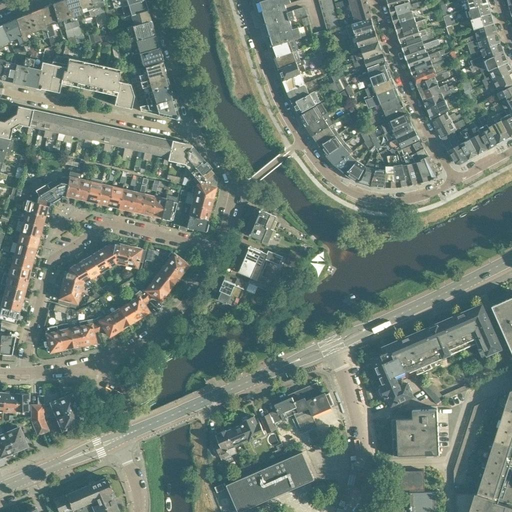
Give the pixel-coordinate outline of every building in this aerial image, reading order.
[(78,43),(63,0),(60,0),(58,1),(59,1),(52,4),(51,4),(57,22),(63,20),(69,44),(78,43)] [(81,13),(76,0),(63,0),(78,43),(84,43),(81,35),(82,35),(78,25),(79,25),(75,15),(81,13)] [(95,15),(89,0),(76,0),(81,13),(83,19),(90,17),(95,15)] [(103,0),(102,0),(89,0),(95,15),(99,14),(97,7),(102,5),(103,9),(105,8),(103,0)] [(112,0),(115,8),(121,6),(142,0),(112,0)] [(147,10),(144,0),(142,0),(121,6),(124,16),(123,17),(147,10)] [(294,14),(293,10),(288,12),(286,5),(291,3),(290,0),(260,0),(257,1),(257,2),(258,2),(260,7),(259,8),(260,12),(262,18),(267,32),(269,40),(270,40),(272,45),(271,46),(271,47),(295,39),(302,37),(298,25),(293,27),(290,20),(296,18),(294,14)] [(338,21),(331,0),(318,0),(328,31),(329,31),(340,27),(338,21)] [(369,8),(366,0),(355,0),(349,2),(352,12),(369,8)] [(488,4),(487,1),(486,0),(461,0),(458,1),(461,10),(488,4)] [(421,7),(422,7),(423,7),(421,2),(410,5),(409,1),(389,7),(389,8),(392,16),(421,7)] [(57,22),(51,4),(40,9),(48,37),(55,35),(51,24),(57,22)] [(491,13),(488,4),(461,10),(464,21),(491,13)] [(415,18),(424,15),(422,7),(421,7),(392,16),(394,24),(415,18)] [(372,18),(369,8),(352,12),(355,23),(372,18)] [(48,37),(40,9),(28,13),(32,22),(28,24),(31,32),(35,31),(36,33),(41,31),(44,39),(48,37)] [(114,20),(111,9),(106,11),(109,22),(114,20)] [(151,21),(147,10),(123,17),(124,21),(131,19),(133,25),(133,26),(151,21)] [(32,22),(28,13),(15,18),(23,41),(27,39),(27,37),(32,35),(31,32),(28,24),(32,22)] [(494,23),(492,19),(491,13),(464,21),(460,22),(461,27),(473,23),(475,29),(494,23)] [(448,16),(443,17),(447,27),(452,25),(455,24),(454,20),(451,21),(449,15),(448,16)] [(23,41),(15,18),(0,25),(10,43),(17,40),(20,48),(13,49),(14,53),(26,51),(24,46),(22,41),(23,41)] [(375,30),(372,18),(355,23),(352,24),(346,26),(350,38),(375,30)] [(418,27),(427,24),(425,19),(416,22),(415,18),(394,24),(397,34),(418,27)] [(155,35),(151,21),(133,26),(133,25),(126,27),(131,42),(136,40),(155,35)] [(496,33),(494,23),(475,29),(476,35),(461,40),(462,44),(468,42),(496,33)] [(0,47),(10,43),(0,25),(0,47)] [(111,27),(99,31),(100,35),(112,31),(111,27)] [(400,43),(432,32),(431,27),(419,31),(418,27),(397,34),(400,43)] [(324,30),(319,32),(322,41),(327,40),(327,39),(326,36),(325,32),(324,30)] [(379,41),(375,30),(350,38),(354,49),(361,47),(361,48),(379,42),(379,41)] [(424,44),(423,43),(423,41),(434,38),(432,32),(400,43),(403,52),(424,44)] [(500,43),(497,36),(496,33),(468,42),(472,53),(481,50),(500,43)] [(97,34),(90,35),(93,43),(100,42),(97,34)] [(158,47),(155,35),(136,40),(137,44),(129,46),(132,55),(139,53),(158,47)] [(295,39),(271,47),(275,58),(293,52),(297,50),(299,50),(295,39)] [(427,53),(427,52),(425,49),(440,44),(439,39),(424,44),(403,52),(404,52),(407,60),(427,53)] [(326,52),(330,50),(327,40),(322,41),(326,52)] [(383,53),(379,42),(361,48),(363,52),(351,55),(354,63),(383,53)] [(477,58),(470,61),(472,65),(479,62),(504,52),(500,43),(481,50),(483,55),(477,58)] [(111,47),(114,59),(117,58),(120,57),(117,45),(111,47)] [(162,59),(158,47),(139,53),(142,66),(162,59)] [(427,53),(407,60),(409,68),(442,56),(445,54),(443,49),(429,55),(428,52),(427,52),(427,53)] [(301,61),(301,60),(297,50),(293,52),(275,58),(279,69),(301,61)] [(472,65),(470,66),(472,71),(480,68),(482,74),(488,70),(508,62),(506,57),(504,52),(479,62),(472,65)] [(386,62),(386,61),(383,53),(354,63),(341,67),(340,67),(335,69),(335,70),(336,71),(340,79),(341,78),(345,77),(345,76),(345,75),(342,71),(355,67),(360,66),(360,65),(366,63),(368,69),(386,62)] [(55,55),(53,64),(66,67),(68,58),(55,55)] [(445,63),(442,56),(409,68),(413,76),(445,63)] [(23,85),(29,58),(25,57),(23,65),(16,64),(11,82),(23,85)] [(35,87),(39,69),(32,67),(34,59),(29,58),(23,85),(35,87)] [(74,86),(79,60),(68,58),(66,67),(53,64),(47,90),(58,92),(60,83),(74,86)] [(306,71),(304,65),(306,64),(304,59),(301,60),(301,61),(279,69),(284,80),(301,73),(306,71)] [(416,84),(447,71),(446,68),(447,67),(446,65),(456,61),(456,62),(458,62),(457,59),(453,60),(445,63),(413,76),(416,84)] [(100,92),(106,66),(79,60),(74,86),(100,92)] [(334,65),(333,60),(328,61),(327,62),(331,72),(335,70),(335,69),(334,65)] [(11,82),(16,64),(4,61),(0,78),(1,80),(11,82)] [(47,90),(53,64),(42,62),(40,69),(39,69),(35,87),(47,90)] [(163,62),(138,69),(139,74),(138,75),(140,81),(166,74),(163,62)] [(365,80),(389,70),(386,62),(368,69),(369,72),(357,76),(360,81),(364,79),(365,80)] [(511,70),(509,65),(508,62),(488,70),(491,76),(482,80),(484,84),(511,70)] [(113,95),(117,81),(119,69),(106,66),(100,92),(113,95)] [(336,71),(335,70),(331,72),(330,72),(335,82),(339,80),(340,79),(336,71)] [(374,87),(393,79),(389,70),(365,80),(367,84),(373,82),(374,86),(374,87)] [(511,70),(484,84),(487,89),(496,85),(499,91),(511,84),(511,70)] [(438,84),(437,82),(449,76),(447,71),(416,84),(420,92),(438,84)] [(305,84),(305,83),(301,73),(284,80),(288,92),(305,84)] [(166,74),(140,81),(142,88),(144,87),(146,92),(169,85),(166,74)] [(350,86),(345,77),(341,78),(345,87),(350,86)] [(293,102),(309,94),(307,88),(318,84),(316,79),(305,83),(305,84),(288,92),(293,102)] [(396,87),(394,82),(393,79),(374,87),(374,86),(365,89),(368,96),(364,97),(366,100),(396,87)] [(475,89),(470,79),(465,81),(466,82),(470,90),(470,91),(475,89)] [(335,82),(328,86),(333,95),(339,91),(344,89),(339,80),(335,82)] [(133,95),(129,83),(117,81),(113,95),(115,95),(113,104),(130,108),(133,95)] [(470,90),(466,82),(462,84),(465,92),(470,90)] [(423,100),(454,87),(453,85),(448,87),(447,84),(440,87),(438,84),(420,92),(423,100)] [(511,96),(511,84),(499,91),(499,92),(497,93),(500,98),(505,96),(507,99),(511,96)] [(173,97),(169,85),(146,92),(144,93),(146,99),(138,101),(139,106),(139,107),(173,97)] [(353,93),(350,86),(345,87),(350,95),(353,93)] [(396,87),(366,100),(368,108),(372,107),(372,108),(381,104),(400,97),(396,87)] [(445,100),(444,97),(456,92),(454,87),(423,100),(426,108),(445,100)] [(473,97),(470,91),(470,90),(465,92),(469,101),(474,99),(473,97)] [(299,113),(320,101),(315,91),(309,94),(293,102),(299,113)] [(348,97),(345,91),(340,93),(343,100),(345,103),(350,101),(348,97)] [(511,96),(507,99),(501,102),(507,112),(509,110),(511,108),(511,96)] [(178,116),(173,97),(139,107),(139,110),(138,109),(138,110),(176,119),(178,116)] [(404,106),(400,97),(381,104),(383,108),(368,114),(370,119),(371,118),(371,119),(404,106)] [(431,118),(457,106),(454,100),(450,102),(449,98),(445,100),(426,108),(431,118)] [(478,108),(474,99),(469,101),(470,102),(466,104),(470,112),(478,108)] [(355,109),(350,101),(345,103),(350,110),(351,113),(356,111),(355,109)] [(323,116),(327,113),(326,114),(320,103),(300,115),(306,126),(323,116)] [(354,105),(358,114),(359,113),(362,112),(358,103),(354,105)] [(26,126),(31,109),(12,105),(11,105),(10,105),(10,106),(9,106),(8,111),(9,112),(11,116),(6,119),(5,116),(4,115),(3,115),(0,113),(0,136),(10,138),(11,131),(13,132),(21,127),(21,125),(26,126)] [(389,122),(407,114),(404,106),(371,119),(373,123),(387,117),(389,122)] [(38,128),(43,111),(31,109),(26,126),(28,126),(27,133),(31,134),(32,127),(38,128)] [(511,136),(511,115),(509,110),(507,112),(508,115),(501,118),(511,137),(511,136)] [(47,138),(53,113),(43,111),(38,128),(45,130),(43,137),(47,138)] [(452,121),(461,116),(460,114),(456,116),(455,113),(449,116),(447,112),(432,120),(436,129),(452,121)] [(58,133),(62,116),(53,113),(47,138),(50,139),(52,131),(58,133)] [(360,120),(356,113),(351,116),(355,124),(360,120)] [(511,137),(501,118),(498,113),(485,120),(499,144),(511,137)] [(385,134),(411,122),(407,114),(389,122),(390,125),(379,130),(381,135),(385,133),(385,134)] [(499,144),(485,120),(483,115),(479,118),(486,130),(481,133),(489,149),(499,144)] [(67,142),(72,118),(62,116),(58,133),(65,134),(63,142),(67,142)] [(323,116),(306,126),(312,136),(329,126),(323,116)] [(78,137),(82,120),(72,118),(67,142),(70,143),(72,136),(78,137)] [(454,131),(466,125),(463,119),(454,124),(452,121),(436,129),(441,138),(454,131)] [(87,147),(92,122),(82,120),(78,137),(85,138),(83,146),(87,147)] [(360,121),(353,125),(359,133),(361,132),(365,130),(360,121)] [(489,149),(481,133),(474,121),(469,123),(476,135),(471,138),(470,139),(479,154),(489,149)] [(98,141),(102,124),(92,122),(87,147),(90,148),(92,140),(98,141)] [(411,122),(385,134),(387,138),(389,142),(393,140),(415,130),(411,122)] [(334,135),(338,133),(335,128),(333,124),(333,123),(329,126),(312,136),(320,146),(334,135)] [(107,151),(112,127),(102,124),(98,141),(104,143),(103,150),(107,151)] [(118,146),(122,129),(112,127),(107,151),(110,152),(112,145),(118,146)] [(126,156),(132,131),(122,129),(118,146),(124,147),(123,155),(126,156)] [(367,131),(368,131),(367,129),(365,130),(361,132),(365,141),(370,137),(367,131)] [(376,137),(375,134),(372,129),(368,131),(367,131),(370,137),(372,140),(377,138),(376,137)] [(470,139),(471,138),(466,129),(460,132),(463,137),(464,137),(466,141),(461,144),(469,159),(479,154),(470,139)] [(396,150),(419,139),(415,130),(393,140),(389,142),(393,149),(395,147),(396,150)] [(138,150),(142,133),(132,131),(126,156),(130,156),(132,149),(138,150)] [(450,142),(458,138),(454,131),(441,138),(446,146),(451,144),(450,142)] [(146,160),(152,136),(142,133),(138,150),(144,152),(143,159),(146,160)] [(327,155),(345,142),(338,133),(334,135),(320,146),(327,155)] [(10,139),(10,138),(0,136),(0,149),(6,151),(9,141),(8,140),(9,139),(10,139)] [(158,155),(162,138),(152,136),(146,160),(150,161),(151,153),(158,155)] [(373,143),(372,140),(370,137),(365,141),(366,142),(364,142),(369,148),(373,143)] [(169,160),(174,140),(171,140),(162,138),(158,155),(164,156),(163,164),(167,165),(168,160),(169,160)] [(381,146),(377,138),(372,140),(373,143),(376,148),(381,146)] [(174,140),(169,160),(176,162),(175,165),(183,166),(183,164),(186,153),(184,151),(191,145),(189,142),(185,142),(183,142),(174,140)] [(438,173),(429,156),(420,141),(413,145),(417,152),(416,153),(420,160),(428,181),(429,181),(437,176),(438,173)] [(350,152),(352,150),(345,142),(327,155),(334,164),(350,152)] [(469,159),(461,144),(454,148),(451,144),(446,146),(456,163),(461,164),(469,159)] [(203,158),(196,150),(192,145),(191,145),(184,151),(186,153),(183,164),(184,164),(184,165),(189,170),(203,158)] [(29,150),(24,148),(22,148),(20,155),(21,156),(27,157),(29,150)] [(409,156),(405,148),(402,149),(407,165),(403,165),(406,186),(418,183),(411,164),(413,163),(409,156)] [(8,157),(10,152),(6,151),(0,149),(0,161),(3,162),(5,156),(8,157)] [(350,152),(334,164),(345,174),(356,160),(357,160),(360,157),(359,157),(351,151),(350,152)] [(420,160),(416,153),(409,156),(413,163),(411,164),(418,183),(428,181),(420,160)] [(386,166),(385,166),(386,167),(385,188),(396,188),(395,165),(394,165),(393,159),(393,155),(389,156),(387,156),(389,166),(386,166)] [(393,159),(394,165),(395,165),(396,188),(397,188),(406,186),(403,165),(403,164),(400,164),(398,155),(397,155),(393,155),(393,159)] [(24,168),(27,157),(21,156),(18,166),(24,168)] [(192,175),(206,162),(203,158),(189,170),(190,172),(192,175)] [(364,165),(357,160),(356,160),(345,174),(356,181),(364,165)] [(206,162),(192,175),(199,183),(213,172),(210,168),(211,167),(206,162)] [(374,169),(375,164),(368,162),(366,166),(364,165),(356,181),(357,182),(369,186),(374,169)] [(386,167),(385,166),(376,165),(375,164),(374,169),(369,186),(371,186),(385,188),(386,167)] [(21,179),(24,168),(18,166),(15,177),(16,178),(21,179)] [(80,179),(81,174),(70,171),(68,178),(69,178),(65,195),(66,195),(66,196),(70,197),(71,196),(75,197),(80,179)] [(214,191),(217,180),(217,179),(217,178),(216,177),(216,176),(213,172),(199,183),(196,186),(195,186),(194,193),(212,198),(213,197),(214,198),(215,192),(214,191)] [(180,177),(168,174),(167,178),(171,179),(170,182),(178,183),(180,177)] [(69,178),(68,178),(61,177),(47,184),(55,199),(60,196),(60,195),(64,196),(65,195),(69,178)] [(101,183),(102,180),(91,178),(90,181),(86,200),(87,200),(88,201),(91,202),(92,201),(97,202),(101,183)] [(90,181),(80,179),(75,197),(76,197),(77,199),(80,200),(82,199),(86,200),(90,181)] [(168,189),(169,183),(158,181),(157,186),(164,187),(163,188),(168,189)] [(112,186),(101,183),(97,202),(98,204),(101,204),(103,204),(107,205),(112,186)] [(55,199),(47,184),(36,190),(37,193),(18,187),(17,190),(15,196),(29,200),(29,201),(47,205),(48,206),(49,202),(50,203),(55,199)] [(139,212),(144,193),(146,186),(141,185),(139,192),(133,191),(129,210),(131,211),(133,212),(135,211),(139,212)] [(118,207),(123,188),(112,186),(107,205),(108,205),(109,207),(112,207),(114,206),(118,207)] [(15,196),(17,190),(13,188),(11,195),(9,194),(8,198),(14,200),(15,196)] [(129,210),(133,191),(123,188),(118,207),(119,208),(120,209),(123,210),(124,209),(129,210)] [(150,215),(155,196),(144,193),(139,212),(140,212),(141,214),(144,215),(146,214),(150,215)] [(211,203),(212,198),(194,193),(191,204),(210,209),(210,208),(211,207),(212,204),(211,203)] [(267,201),(262,199),(263,198),(263,197),(262,197),(262,196),(262,195),(261,195),(260,194),(259,194),(258,194),(257,195),(256,196),(255,196),(253,202),(264,206),(267,201)] [(161,218),(165,198),(155,196),(150,215),(151,215),(152,216),(155,217),(156,216),(161,217),(161,218)] [(172,220),(176,202),(165,199),(166,198),(165,198),(161,218),(162,220),(165,220),(167,219),(168,220),(168,219),(172,220)] [(47,208),(46,206),(47,205),(29,201),(26,211),(44,216),(45,211),(46,210),(47,208)] [(59,202),(55,209),(61,212),(64,204),(59,202)] [(208,214),(210,209),(191,204),(189,215),(188,216),(189,216),(208,221),(208,220),(207,220),(207,219),(209,218),(210,215),(208,214)] [(255,208),(250,219),(272,229),(272,228),(277,216),(271,214),(261,210),(260,210),(255,208)] [(43,217),(44,216),(26,211),(23,222),(41,227),(42,222),(44,221),(45,218),(43,217)] [(180,224),(183,214),(181,214),(176,213),(173,222),(180,224)] [(207,223),(208,221),(189,216),(186,227),(187,227),(187,228),(191,229),(192,228),(204,232),(205,231),(206,231),(208,223),(207,223)] [(272,229),(250,219),(246,229),(251,231),(251,232),(252,232),(252,233),(270,240),(274,229),(272,228),(272,229)] [(41,227),(23,222),(20,232),(38,237),(39,232),(41,232),(42,228),(41,227)] [(38,238),(38,237),(20,232),(17,243),(35,248),(37,243),(38,242),(39,239),(38,238)] [(35,249),(35,248),(17,243),(14,254),(32,259),(33,253),(35,253),(36,250),(35,249)] [(115,264),(119,245),(114,243),(113,246),(109,245),(107,246),(105,245),(103,246),(103,248),(99,251),(109,267),(115,264)] [(126,265),(130,247),(124,246),(124,244),(121,244),(119,245),(115,264),(116,263),(126,265)] [(244,244),(239,256),(264,267),(265,267),(268,260),(280,265),(283,256),(269,250),(267,253),(263,251),(250,246),(249,247),(244,244)] [(143,262),(145,251),(135,248),(135,247),(131,246),(130,247),(126,265),(137,268),(139,261),(143,262)] [(153,253),(158,257),(159,252),(148,249),(145,260),(151,261),(152,258),(153,253)] [(306,256),(303,255),(291,249),(288,256),(290,257),(291,256),(304,261),(306,256)] [(109,267),(99,251),(97,250),(96,251),(94,252),(94,254),(89,256),(99,273),(109,267)] [(184,261),(184,262),(176,256),(176,255),(175,254),(174,255),(171,252),(167,256),(170,258),(166,263),(181,275),(181,273),(183,273),(185,271),(184,269),(188,265),(188,264),(188,263),(188,262),(187,261),(186,261),(185,261),(184,261)] [(32,259),(14,254),(11,264),(29,269),(31,264),(32,264),(33,260),(32,259)] [(99,273),(89,256),(85,259),(83,258),(81,260),(81,262),(80,262),(90,279),(99,273)] [(264,267),(239,256),(233,269),(239,271),(238,271),(239,272),(251,277),(250,279),(252,280),(250,283),(270,292),(272,288),(274,289),(278,282),(261,275),(264,267)] [(291,256),(290,257),(287,264),(300,270),(304,261),(291,256)] [(90,279),(80,262),(76,264),(74,264),(72,265),(71,268),(70,268),(69,272),(66,271),(65,277),(84,282),(90,279)] [(181,275),(166,263),(158,272),(174,284),(178,280),(181,275)] [(29,269),(11,264),(8,275),(26,280),(28,275),(29,274),(30,270),(29,269)] [(174,284),(158,272),(157,273),(152,280),(151,280),(166,292),(169,288),(171,288),(174,284)] [(26,280),(8,275),(3,274),(0,283),(6,285),(6,286),(24,291),(25,285),(26,285),(27,281),(26,280)] [(83,283),(84,282),(65,277),(65,278),(63,278),(62,281),(63,283),(62,288),(80,293),(83,283)] [(151,280),(152,280),(148,277),(143,282),(145,284),(142,288),(139,291),(148,301),(152,295),(159,301),(161,298),(162,298),(163,297),(164,297),(166,295),(166,293),(166,292),(151,280)] [(223,291),(219,300),(237,307),(244,289),(247,290),(249,283),(238,278),(236,282),(226,277),(220,290),(223,291)] [(110,291),(106,285),(101,288),(105,292),(106,293),(107,292),(107,293),(109,292),(110,291)] [(23,291),(24,291),(6,286),(3,296),(21,301),(22,296),(23,295),(24,292),(23,291)] [(112,298),(122,291),(118,286),(113,289),(112,289),(113,290),(110,291),(109,292),(112,298)] [(77,304),(80,293),(62,288),(60,289),(59,292),(60,294),(57,303),(75,307),(76,304),(77,304)] [(94,299),(101,294),(95,290),(93,292),(94,294),(91,296),(90,296),(89,297),(94,299)] [(143,303),(148,301),(139,291),(137,293),(132,296),(133,298),(128,302),(138,318),(139,318),(141,318),(143,317),(144,315),(145,314),(144,313),(147,311),(143,303)] [(511,291),(490,301),(492,306),(511,350),(511,389),(510,390),(508,399),(511,399),(511,291)] [(21,302),(21,301),(3,296),(0,304),(0,306),(1,307),(18,312),(19,311),(18,311),(19,307),(21,306),(22,302),(21,302)] [(138,318),(128,302),(118,308),(129,326),(134,323),(134,321),(138,318)] [(502,348),(482,304),(383,348),(385,353),(389,362),(396,359),(398,362),(409,357),(415,370),(417,374),(432,368),(430,363),(476,343),(481,355),(487,353),(487,354),(502,348)] [(19,313),(18,312),(1,307),(0,310),(0,318),(15,323),(16,319),(17,318),(18,317),(19,313)] [(129,326),(118,308),(109,314),(119,330),(123,328),(125,328),(129,326)] [(119,330),(109,314),(103,317),(102,315),(98,317),(94,319),(99,331),(104,328),(109,336),(112,333),(113,334),(115,334),(118,333),(118,331),(119,330)] [(93,318),(79,321),(80,326),(84,345),(85,345),(86,346),(89,345),(90,344),(91,343),(91,342),(95,342),(93,333),(99,331),(94,319),(93,318)] [(58,320),(56,321),(57,325),(57,330),(58,330),(61,349),(66,348),(68,349),(73,348),(68,328),(67,323),(59,325),(58,320)] [(14,341),(15,336),(16,333),(3,333),(4,328),(15,331),(17,325),(1,321),(0,333),(0,337),(0,353),(3,353),(3,355),(10,355),(11,354),(13,341),(14,341)] [(57,330),(57,325),(46,327),(47,330),(45,331),(47,336),(46,336),(46,338),(47,338),(49,347),(48,347),(47,347),(47,348),(47,349),(46,349),(46,350),(47,350),(47,351),(48,352),(49,352),(50,352),(51,352),(55,351),(57,351),(60,351),(60,349),(61,349),(58,330),(57,330)] [(84,345),(80,326),(68,328),(73,348),(78,347),(79,346),(84,345)] [(400,376),(415,370),(409,357),(398,362),(396,359),(389,362),(385,353),(380,355),(380,356),(372,359),(383,385),(380,387),(381,388),(379,391),(381,396),(384,397),(385,398),(387,397),(388,398),(388,397),(392,405),(413,397),(407,383),(404,385),(400,376)] [(296,395),(292,397),(296,407),(279,415),(281,420),(295,414),(296,418),(293,419),(298,430),(301,429),(303,433),(318,426),(313,416),(332,408),(331,406),(334,404),(329,393),(326,395),(325,393),(322,394),(317,382),(295,392),(296,395)] [(420,385),(425,391),(437,404),(441,401),(423,382),(420,385)] [(15,412),(15,394),(11,394),(10,392),(6,392),(5,393),(4,393),(2,411),(15,412)] [(29,399),(29,393),(26,393),(25,392),(21,392),(20,394),(15,393),(15,394),(15,412),(16,412),(16,411),(28,411),(27,399),(29,399)] [(65,397),(50,403),(56,417),(79,407),(77,401),(75,401),(72,394),(71,394),(71,392),(69,392),(66,393),(65,395),(65,397)] [(487,401),(482,403),(489,405),(489,406),(494,407),(498,396),(487,401)] [(296,407),(292,397),(275,404),(277,410),(269,413),(270,417),(273,423),(281,420),(279,415),(296,407)] [(473,412),(486,416),(489,406),(489,405),(482,403),(474,406),(473,412)] [(81,413),(79,407),(56,417),(62,431),(77,425),(77,426),(79,427),(83,426),(83,424),(83,423),(84,422),(80,415),(81,413)] [(440,454),(437,409),(412,410),(413,418),(392,419),(393,456),(440,454)] [(501,420),(511,423),(511,411),(504,409),(501,420)] [(469,422),(482,426),(486,416),(473,412),(469,422)] [(265,434),(260,422),(257,424),(254,416),(248,419),(247,417),(242,420),(242,421),(241,422),(241,424),(249,440),(249,442),(250,441),(251,443),(256,441),(255,438),(265,434)] [(274,427),(273,423),(270,417),(262,421),(266,430),(274,427)] [(49,431),(44,420),(44,418),(37,419),(43,433),(49,431)] [(43,433),(37,419),(31,419),(31,421),(37,436),(43,433)] [(498,430),(511,434),(511,423),(501,420),(498,430)] [(466,432),(479,436),(482,426),(469,422),(466,432)] [(249,440),(241,424),(241,425),(226,432),(229,439),(231,439),(235,446),(249,440)] [(18,427),(5,433),(13,452),(27,446),(26,445),(29,444),(26,438),(23,439),(18,427)] [(229,439),(226,432),(225,430),(219,433),(219,434),(213,437),(213,438),(216,436),(219,443),(215,445),(216,448),(214,448),(216,453),(218,452),(221,459),(225,457),(226,459),(231,456),(228,449),(235,446),(231,439),(229,439)] [(494,440),(511,445),(511,434),(498,430),(494,440)] [(479,436),(466,432),(463,442),(476,446),(479,436)] [(13,452),(5,433),(0,435),(0,457),(7,455),(8,456),(12,454),(12,452),(13,452)] [(491,450),(511,457),(511,445),(494,440),(491,450)] [(460,452),(473,456),(476,446),(463,442),(460,452)] [(252,447),(247,449),(251,457),(256,455),(252,447)] [(488,461),(509,468),(511,459),(511,457),(491,450),(488,461)] [(239,511),(314,479),(303,452),(227,485),(238,511),(239,511)] [(457,462),(470,466),(473,456),(460,452),(457,462)] [(484,471),(506,478),(509,468),(488,461),(484,471)] [(467,476),(470,466),(457,462),(454,471),(454,472),(467,476)] [(217,466),(223,478),(229,475),(224,463),(217,466)] [(395,471),(395,490),(425,490),(425,471),(395,471)] [(481,481),(503,488),(506,478),(484,471),(481,481)] [(455,484),(465,484),(468,476),(467,476),(454,472),(454,484),(455,484)] [(116,511),(117,511),(111,498),(114,496),(105,477),(54,500),(58,511),(92,511),(94,511),(116,511)] [(478,492),(499,499),(503,488),(481,481),(478,492)] [(425,492),(425,490),(395,490),(396,509),(391,509),(390,511),(436,511),(436,492),(425,492)] [(503,511),(506,505),(498,503),(499,499),(478,492),(477,495),(475,494),(472,501),(470,508),(468,511),(503,511)]
